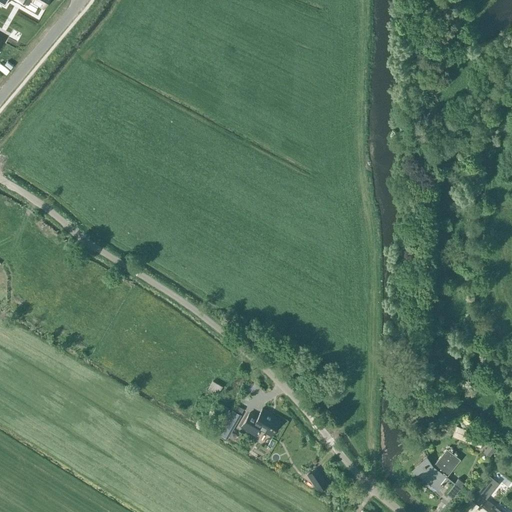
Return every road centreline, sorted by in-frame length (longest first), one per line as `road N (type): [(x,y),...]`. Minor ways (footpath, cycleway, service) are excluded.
road 1 (unclassified): [(357,473),(233,341),(0,179)]
road 2 (residential): [(0,98),(81,0)]
